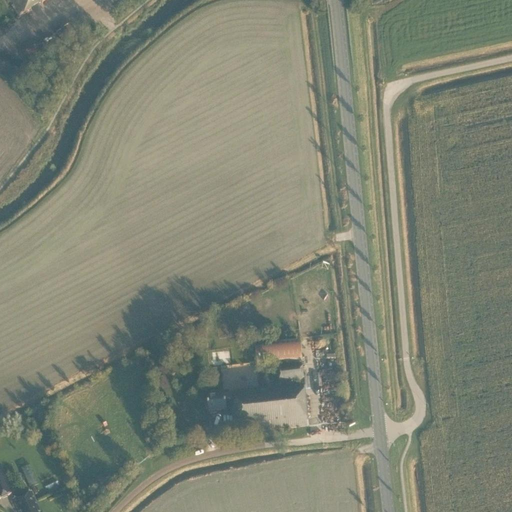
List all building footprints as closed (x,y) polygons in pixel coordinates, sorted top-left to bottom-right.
[(7,0),(19,18),(48,0),(7,0)] [(302,361),(300,339),(254,343),(256,365),(302,361)] [(233,351),(221,352),(223,365),(234,364),(233,351)] [(308,427),(302,364),(275,367),(277,387),(233,392),(233,395),(207,397),(208,413),(210,413),(210,415),(216,414),(216,412),(226,411),(226,410),(231,409),(234,434),(308,427)] [(0,500),(12,495),(0,470),(0,469),(0,500)] [(40,511),(31,492),(13,500),(18,511),(40,511)]
